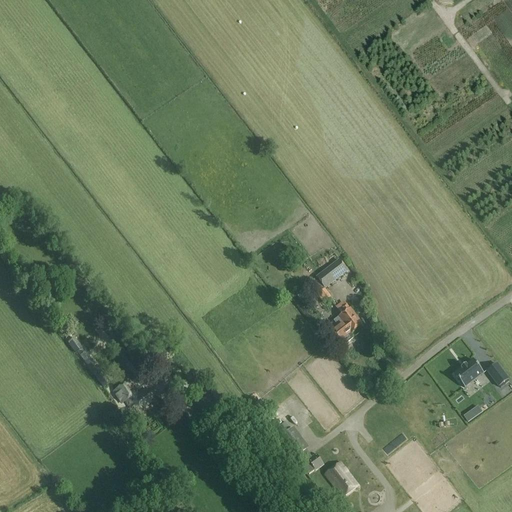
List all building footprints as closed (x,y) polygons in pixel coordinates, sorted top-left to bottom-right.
[(339,260),(316,278),(312,282),(320,293),(348,272),(339,260)] [(338,318),(343,325),(333,332),(340,342),(351,334),(362,325),(346,304),(339,310),(342,315),(338,318)] [(77,355),(82,351),(83,352),(84,351),(74,338),(67,343),(77,355)] [(474,361),(467,366),(462,369),(462,370),(455,375),(465,389),(484,374),(474,361)] [(497,364),(488,372),(500,387),(509,380),(497,364)] [(97,366),(91,371),(104,387),(110,382),(97,366)] [(129,381),(113,392),(122,404),(125,401),(136,416),(147,408),(146,406),(153,401),(145,389),(138,395),(129,381)] [(474,419),(470,413),(464,417),(468,423),(474,419)] [(279,439),(295,459),(310,448),(294,428),(279,439)] [(308,461),(302,465),(305,468),(304,468),(309,475),(315,471),(315,472),(324,465),(316,455),(308,461)] [(343,498),(358,487),(340,464),(325,475),(343,498)]
